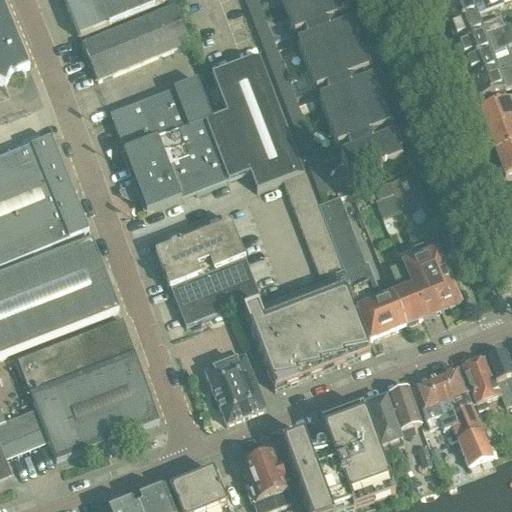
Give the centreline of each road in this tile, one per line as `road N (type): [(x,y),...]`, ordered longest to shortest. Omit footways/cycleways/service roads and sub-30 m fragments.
road 1 (residential): [(191,454),(19,0)]
road 2 (residential): [(191,454),(511,332)]
road 3 (residential): [(406,0),(511,273)]
road 4 (residential): [(34,511),(191,454)]
